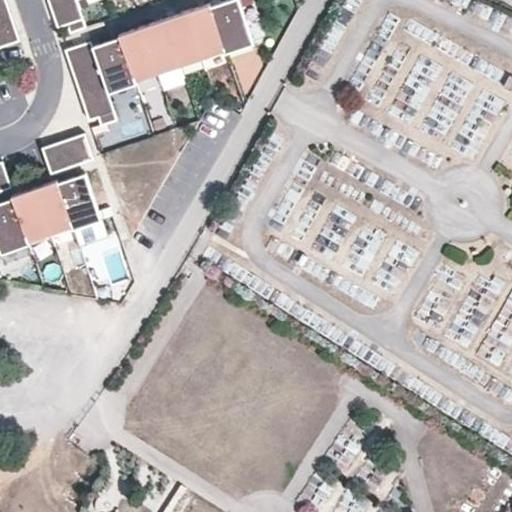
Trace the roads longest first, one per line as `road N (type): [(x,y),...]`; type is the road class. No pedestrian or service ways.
road 1 (residential): [(72,406),(204,208),(315,0)]
road 2 (residential): [(26,0),(49,67),(50,97),(39,119),(0,143)]
